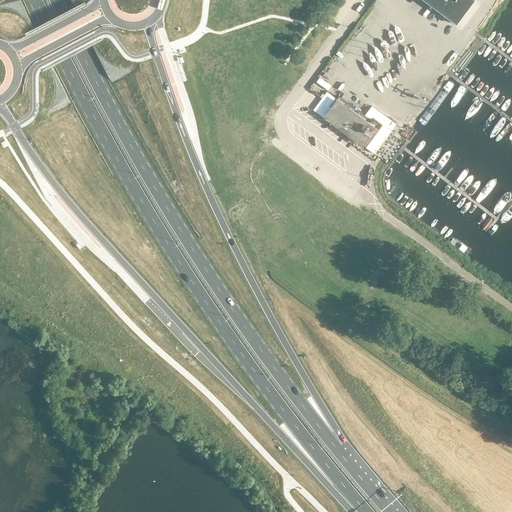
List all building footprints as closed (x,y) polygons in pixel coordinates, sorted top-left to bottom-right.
[(475,0),(423,0),(457,25),(475,0)] [(443,67),(436,79),(441,82),(448,70),(443,67)] [(356,71),(351,82),(356,84),(361,73),(356,71)] [(356,94),(364,88),(365,89),(370,84),(365,78),(352,90),(356,94)] [(322,102),(329,104),(331,99),(324,96),(322,102)] [(326,117),(366,147),(383,125),(373,117),(371,119),(341,97),(326,117)] [(409,109),(412,100),(407,98),(404,107),(409,109)]
